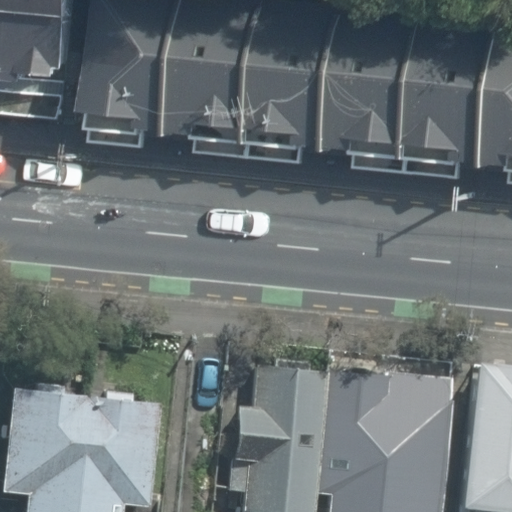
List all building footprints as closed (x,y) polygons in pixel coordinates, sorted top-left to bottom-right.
[(0,0),(0,80),(28,83),(29,73),(62,75),(62,68),(71,69),(75,16),(79,16),(80,0),(0,0)] [(177,136),(189,0),(98,0),(87,127),(177,136)] [(255,143),(269,0),(189,0),(177,136),(255,143)] [(335,151),(349,3),(322,0),(269,0),(255,143),(335,151)] [(414,159),(428,11),(349,3),(335,151),(414,159)] [(493,167),(508,19),(428,11),(414,159),(493,167)] [(511,168),(511,19),(508,19),(493,167),(511,168)] [(455,511),(511,511),(511,358),(465,354),(450,504),(456,505),(455,511)] [(308,511),(322,371),(252,365),(248,405),(233,404),(225,489),(240,491),(238,511),(308,511)] [(437,511),(451,379),(326,367),(314,490),(326,491),(324,511),(437,511)] [(117,511),(118,503),(144,505),(154,400),(8,386),(0,471),(0,489),(22,491),(19,511),(117,511)]
